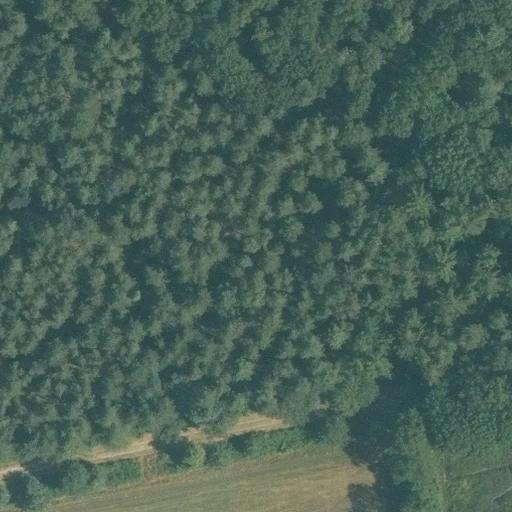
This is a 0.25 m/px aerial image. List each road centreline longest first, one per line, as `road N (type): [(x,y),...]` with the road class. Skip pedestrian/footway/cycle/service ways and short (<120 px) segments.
road 1 (track): [(511,347),(0,473)]
road 2 (track): [(511,184),(97,0)]
